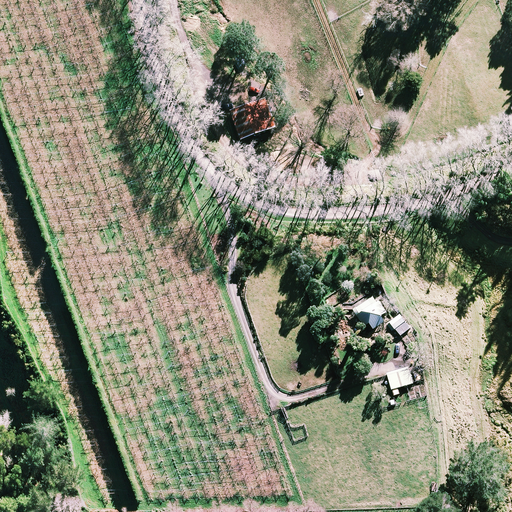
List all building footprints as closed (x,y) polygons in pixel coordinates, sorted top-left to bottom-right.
[(275,128),(265,99),(229,112),(239,141),(275,128)] [(381,318),(386,315),(378,302),(376,304),(372,297),(352,310),(363,327),(369,323),(372,329),(384,322),(381,318)] [(409,328),(397,313),(388,321),(400,336),(409,328)] [(378,335),(373,331),(367,338),(373,342),(378,335)] [(412,384),(408,367),(386,373),(390,390),(412,384)] [(372,450),(370,442),(362,444),(364,452),(372,450)]
